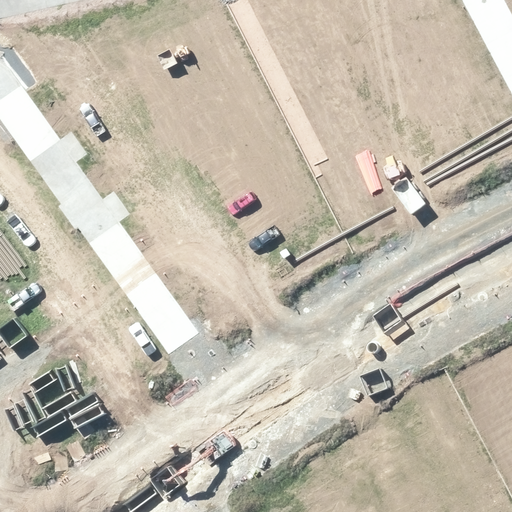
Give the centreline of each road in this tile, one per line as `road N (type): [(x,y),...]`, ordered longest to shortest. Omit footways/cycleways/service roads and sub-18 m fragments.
road 1 (residential): [(2,96),(233,413)]
road 2 (residential): [(511,232),(413,283),(233,413)]
road 3 (residential): [(233,413),(96,511)]
